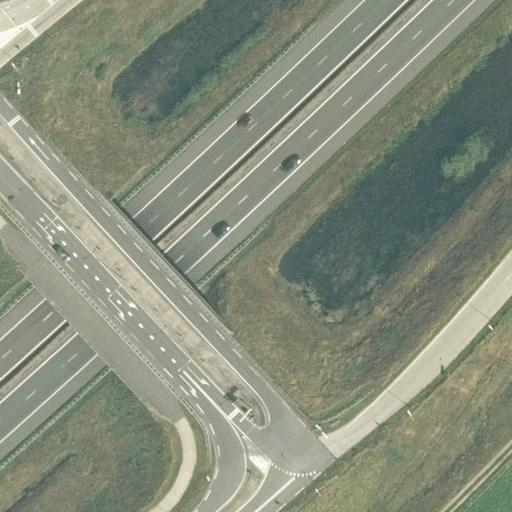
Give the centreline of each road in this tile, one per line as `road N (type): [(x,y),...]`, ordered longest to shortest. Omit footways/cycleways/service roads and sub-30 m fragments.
road 1 (motorway): [(0,425),(456,0)]
road 2 (motorway): [(383,0),(0,356)]
road 3 (primary): [(312,471),(241,366),(0,105)]
road 4 (motorway): [(312,471),(511,262)]
road 5 (primary): [(0,175),(183,368)]
road 6 (motorway): [(183,368),(262,440),(312,471)]
road 7 (primary): [(183,368),(230,453),(227,483),(208,511)]
